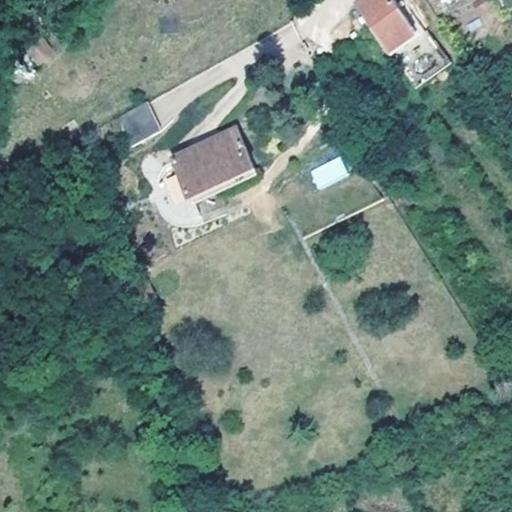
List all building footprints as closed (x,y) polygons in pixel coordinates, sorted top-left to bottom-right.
[(396,0),(375,0),(362,11),(395,55),(422,34),(396,0)] [(43,38),(29,49),(40,63),(54,52),(43,38)] [(149,104),(123,118),(135,148),(163,132),(149,104)] [(176,156),(195,198),(259,169),(239,127),(176,156)] [(319,190),(349,175),(339,155),(309,171),(319,190)]
